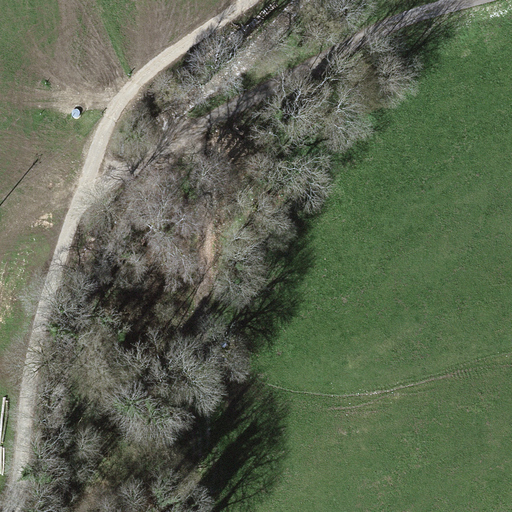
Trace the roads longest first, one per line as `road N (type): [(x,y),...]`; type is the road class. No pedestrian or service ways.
road 1 (track): [(51,289),(76,183),(114,113),(160,59),(249,0)]
road 2 (track): [(312,0),(174,105),(113,177),(80,250)]
